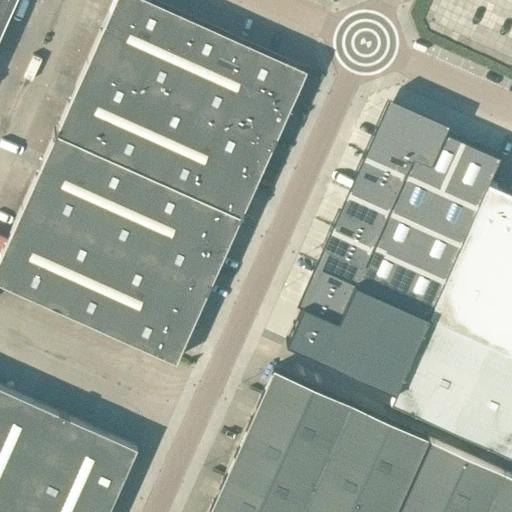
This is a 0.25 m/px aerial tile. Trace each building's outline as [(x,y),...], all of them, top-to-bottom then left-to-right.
[(0,0),(0,27),(12,0),(0,0)] [(305,66),(157,0),(112,0),(57,124),(56,124),(55,127),(53,127),(52,129),(54,129),(52,133),(53,134),(0,251),(0,278),(174,357),(205,289),(210,279),(209,279),(237,216),(238,217),(240,213),(241,213),(242,211),(241,211),(242,207),(242,206),(270,144),(271,144),(275,134),(274,134),(305,66)] [(285,338),(393,387),(486,180),(499,152),(390,104),(376,134),(375,134),(366,154),(367,154),(285,338)] [(511,191),(486,180),(393,387),(395,387),(389,399),(509,452),(511,444),(511,191)] [(511,511),(511,472),(273,364),(206,511),(511,511)] [(0,511),(104,511),(136,444),(67,413),(68,412),(58,408),(58,409),(0,382),(0,511)]
